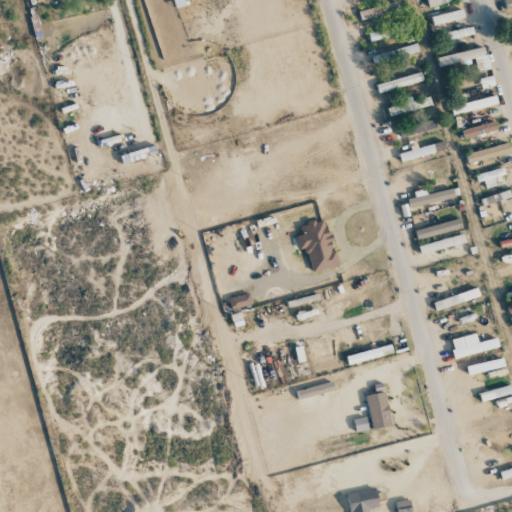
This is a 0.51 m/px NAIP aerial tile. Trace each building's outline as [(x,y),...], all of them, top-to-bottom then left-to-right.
[(185,5),(183,0),(172,0),(175,8),(185,5)] [(464,18),(462,9),(430,16),(432,25),(464,18)] [(367,33),(369,42),(412,31),(410,22),(367,33)] [(444,39),(473,35),(472,27),(443,31),(444,39)] [(418,53),(416,44),(373,55),(375,63),(418,53)] [(436,56),(438,66),(474,58),(476,71),(489,68),(484,47),(436,56)] [(375,85),(377,93),(423,80),(420,71),(375,85)] [(386,108),(388,115),(431,105),(429,96),(411,100),(410,96),(400,98),(402,104),(386,108)] [(463,139),(496,129),(494,121),(461,130),(463,139)] [(441,141),(413,149),(413,150),(397,153),(399,161),(443,150),(441,141)] [(466,161),(510,154),(508,144),(465,151),(466,161)] [(483,180),(485,188),(495,186),(494,179),(504,177),(503,168),(475,173),(476,182),(483,180)] [(408,208),(454,197),(452,188),(426,194),(425,189),(412,191),(413,197),(406,199),(408,208)] [(481,206),(477,206),(479,217),(500,213),(498,201),(510,198),(508,191),(479,197),(481,206)] [(461,227),(459,218),(414,231),(416,240),(461,227)] [(336,265),(326,219),(299,225),(302,235),(300,235),(308,272),(336,265)] [(417,246),(420,255),(464,242),(462,233),(417,246)] [(511,273),(511,264),(497,270),(500,278),(511,273)] [(435,311),(479,296),(476,287),(432,302),(435,311)] [(250,305),(248,294),(228,298),(230,309),(250,305)] [(231,325),(240,325),(240,314),(231,314),(231,325)] [(449,340),(454,359),(498,347),(495,337),(477,342),(474,333),(449,340)] [(392,353),(390,345),(345,356),(347,365),(392,353)] [(304,361),(301,346),(294,347),(297,363),(304,361)] [(465,366),(467,375),(503,366),(501,357),(465,366)] [(295,391),(298,400),(334,390),(331,381),(295,391)] [(478,393),(481,402),(511,394),(509,385),(478,393)] [(390,426),(384,392),(365,395),(371,429),(390,426)] [(511,476),(511,466),(487,470),(489,479),(511,476)] [(348,511),(368,511),(368,509),(377,508),(375,490),(347,492),(348,511)] [(395,502),(396,511),(410,511),(409,500),(395,502)]
